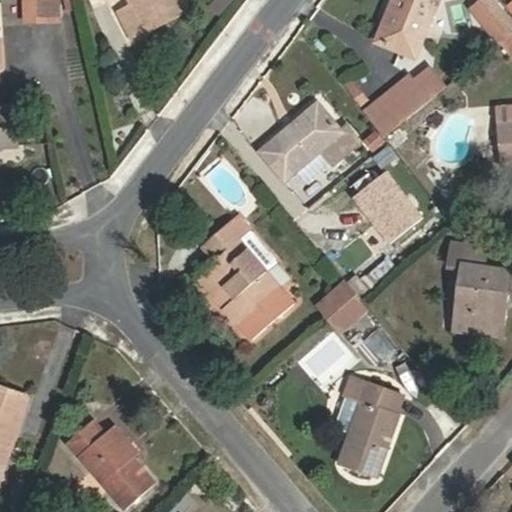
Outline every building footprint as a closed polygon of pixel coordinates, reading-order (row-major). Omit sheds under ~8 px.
[(25,0),(26,24),(48,24),(47,0),(25,0)] [(47,0),(48,24),(61,24),(59,0),(47,0)] [(133,42),(149,33),(146,26),(180,7),(176,0),(128,0),(133,9),(120,16),(133,42)] [(213,0),(208,6),(219,16),(233,0),(213,0)] [(437,0),(397,0),(380,43),(416,56),(437,0)] [(488,2),(475,13),(482,22),(495,11),(488,2)] [(146,26),(149,33),(183,13),(180,7),(146,26)] [(482,22),(502,46),(511,37),(511,31),(495,11),(482,22)] [(511,37),(502,46),(511,58),(511,37)] [(431,73),(415,86),(429,104),(446,90),(431,73)] [(360,107),(370,100),(355,79),(345,86),(360,107)] [(410,80),(366,117),(384,140),(429,104),(415,86),(410,80)] [(318,106),(263,154),(285,182),(299,170),(309,182),(359,142),(349,129),(341,134),(318,106)] [(12,111),(0,112),(0,149),(15,148),(12,111)] [(511,122),(501,123),(505,168),(511,167),(511,122)] [(423,214),(388,170),(353,197),(389,241),(423,214)] [(218,264),(200,282),(217,301),(220,300),(237,285),(247,297),(230,311),(228,313),(241,328),(282,293),(270,279),(242,245),(253,235),(242,222),(207,252),(218,264)] [(270,279),(282,269),(253,235),(242,245),(270,279)] [(497,296),(507,298),(510,272),(486,269),(488,250),(453,246),(450,269),(463,271),(456,332),(491,336),(497,296)] [(230,311),(247,297),(237,285),(220,300),(230,311)] [(241,328),(251,341),(300,300),(289,287),(282,293),(241,328)] [(320,307),(334,324),(358,303),(345,287),(320,307)] [(502,338),(507,298),(497,296),(491,336),(502,338)] [(358,303),(334,324),(343,334),(367,314),(358,303)] [(381,366),(399,353),(379,327),(362,341),(381,366)] [(402,399),(353,380),(346,399),(362,405),(342,464),(376,477),(398,418),(396,417),(402,399)] [(0,475),(1,476),(27,401),(0,392),(0,475)] [(128,462),(107,438),(105,440),(93,426),(69,446),(123,510),(153,485),(132,460),(128,462)] [(116,430),(107,438),(128,462),(132,460),(137,455),(116,430)]
